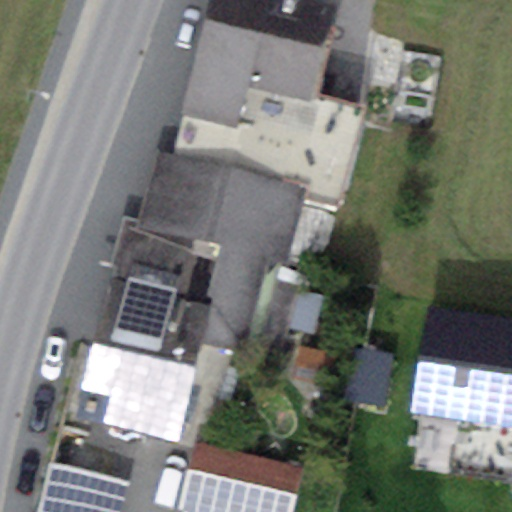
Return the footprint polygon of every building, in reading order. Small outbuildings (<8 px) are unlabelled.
[(328,19),(259,0),(220,0),(201,72),(199,71),(175,163),(299,197),(336,207),(361,117),(305,102),(328,19)] [(175,163),(162,160),(146,223),(265,254),(283,258),(299,197),(175,163)] [(196,339),(241,350),(265,254),(146,223),(138,221),(120,288),(117,288),(84,416),(172,439),(196,339)] [(297,288),(277,282),(258,354),(278,359),(297,288)] [(511,332),(433,319),(418,413),(511,427),(511,332)] [(288,511),(299,471),(199,445),(184,505),(211,511),(288,511)] [(120,511),(129,479),(53,461),(40,511),(120,511)]
